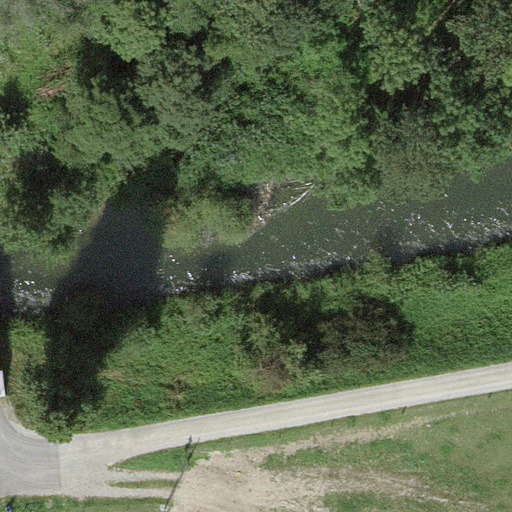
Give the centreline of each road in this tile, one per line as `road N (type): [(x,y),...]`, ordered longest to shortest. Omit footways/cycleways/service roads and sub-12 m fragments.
road 1 (track): [(511,380),(17,467)]
road 2 (track): [(17,467),(107,489),(345,480),(426,487),(478,511)]
